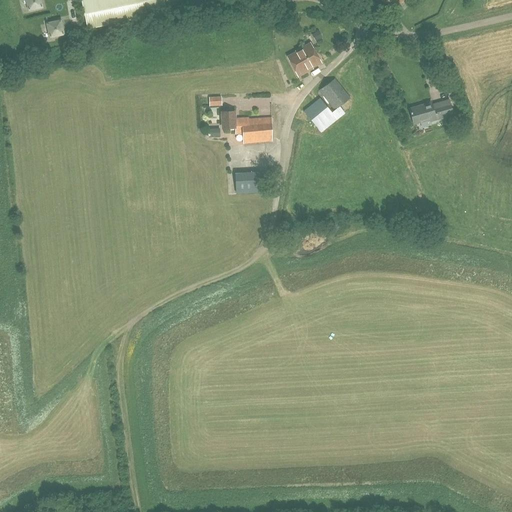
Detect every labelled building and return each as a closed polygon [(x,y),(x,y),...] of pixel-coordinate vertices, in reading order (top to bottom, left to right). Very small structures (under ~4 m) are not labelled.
[(26,0),(29,9),(41,7),(39,0),(26,0)] [(80,0),(87,29),(166,12),(163,0),(80,0)] [(381,0),(391,10),(402,0),(381,0)] [(50,36),(62,34),(59,22),(48,24),(50,36)] [(318,30),(312,34),(316,41),(323,38),(318,30)] [(301,50),(299,51),(309,68),(320,62),(310,44),(301,49),(301,50)] [(308,69),(309,68),(299,51),(288,57),(298,76),(308,70),(308,69)] [(343,114),(338,108),(350,98),(334,78),(319,91),(335,110),(331,112),(320,98),(303,112),(320,132),(337,119),(343,114)] [(209,106),(222,105),(221,96),(209,97),(209,106)] [(430,121),(444,117),(453,115),(449,101),(431,105),(431,103),(409,109),(413,123),(429,119),(430,121)] [(234,118),(234,111),(222,112),(223,129),(235,128),(235,134),(243,134),(244,143),(272,141),(271,118),(248,119),(248,117),(234,118)] [(221,120),(210,120),(209,127),(221,128),(221,120)] [(219,128),(208,129),(209,137),(220,136),(219,128)] [(145,163),(144,142),(135,142),(136,163),(145,163)] [(236,193),(268,191),(267,171),(235,173),(236,193)] [(136,183),(136,197),(198,194),(198,181),(136,183)]
